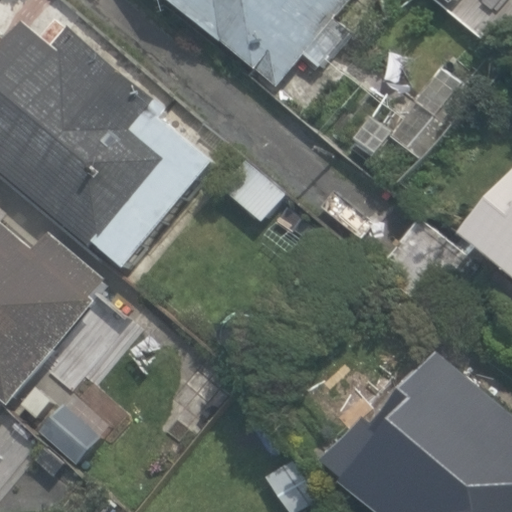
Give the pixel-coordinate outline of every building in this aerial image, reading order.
[(354,0),(180,0),(286,85),(354,0)] [(0,64),(20,39),(0,23),(0,64)] [(76,52),(42,25),(0,76),(0,161),(138,273),(224,169),(172,127),(187,109),(92,32),(76,52)] [(327,160),(291,201),(344,247),(379,206),(327,160)] [(126,283),(0,179),(0,387),(24,407),(126,283)] [(511,224),(493,248),(511,263),(511,224)] [(511,511),(511,399),(438,342),(339,468),(395,511),(511,511)] [(0,429),(15,411),(0,399),(0,429)]
